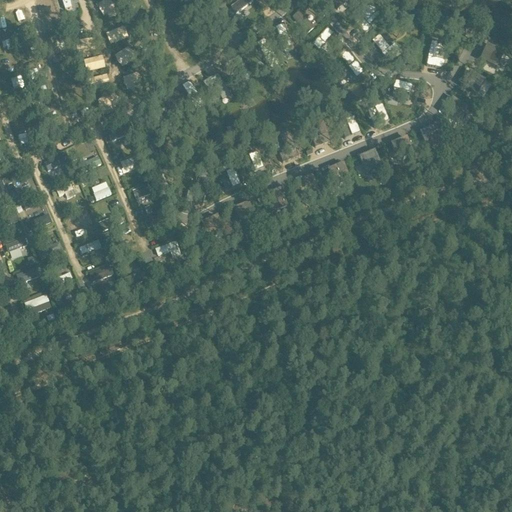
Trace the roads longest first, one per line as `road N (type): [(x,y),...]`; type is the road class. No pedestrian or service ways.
road 1 (track): [(90,0),(171,209),(181,216),(425,118),(467,51)]
road 2 (track): [(511,202),(421,228),(0,401)]
road 3 (track): [(478,165),(0,372)]
road 4 (track): [(318,0),(368,62),(388,73),(449,80)]
road 5 (track): [(96,130),(146,257)]
road 6 (track): [(30,161),(80,278)]
